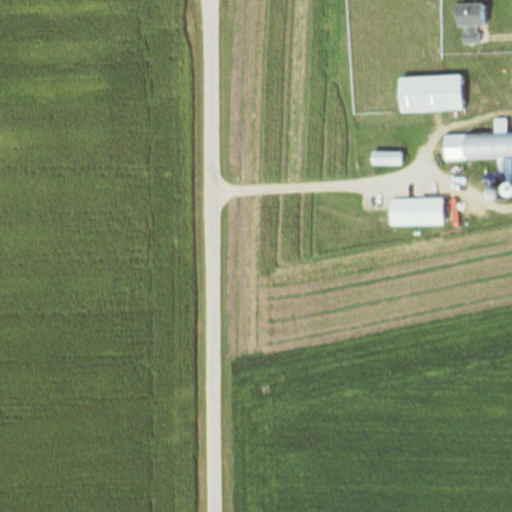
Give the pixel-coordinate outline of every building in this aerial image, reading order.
[(486,5),(455,5),(455,27),(486,27),(486,5)] [(398,79),(399,113),(463,111),(462,78),(398,79)] [(445,161),(511,159),(511,133),(508,134),(507,120),(495,120),(496,135),(444,136),(445,161)] [(404,166),(404,153),(371,153),(371,166),(404,166)] [(508,195),(505,187),(500,189),(503,196),(508,195)] [(442,227),(442,201),(390,201),(390,227),(442,227)]
